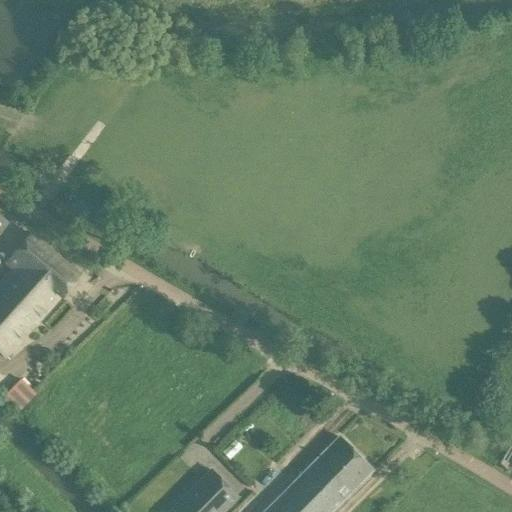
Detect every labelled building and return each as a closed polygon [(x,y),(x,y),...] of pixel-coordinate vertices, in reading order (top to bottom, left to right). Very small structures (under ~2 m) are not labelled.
[(0,235),(8,225),(0,218),(0,235)] [(80,277),(31,235),(6,264),(11,270),(0,282),(0,353),(6,359),(80,277)] [(23,378),(6,394),(21,409),(38,393),(23,378)] [(333,511),(373,472),(338,438),(265,511),(333,511)] [(211,472),(171,511),(226,511),(239,499),(211,472)]
